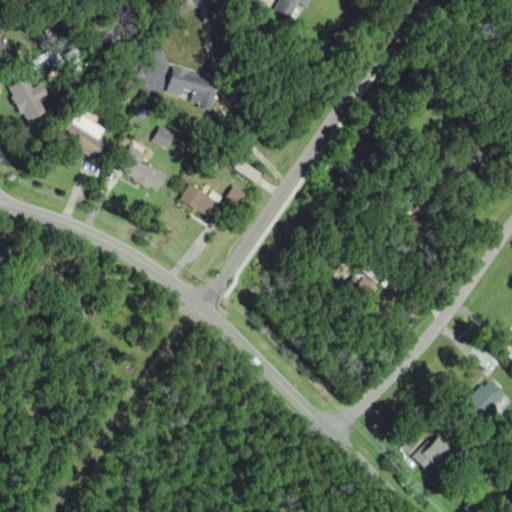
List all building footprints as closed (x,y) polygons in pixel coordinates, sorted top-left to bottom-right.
[(277,0),(273,11),(297,21),(305,0),(277,0)] [(0,65),(10,61),(0,38),(0,65)] [(216,80),(171,68),(164,93),(210,105),(216,80)] [(3,83),(23,124),(41,115),(21,74),(3,83)] [(94,157),(103,142),(96,138),(101,128),(72,112),(58,138),(94,157)] [(170,133),(156,128),(151,141),(165,147),(170,133)] [(436,171),(452,185),(486,148),(470,134),(436,171)] [(155,190),(164,173),(140,162),(144,153),(128,145),(115,171),(155,190)] [(258,174),(237,160),(232,168),(253,182),(258,174)] [(177,199),(211,220),(221,205),(187,184),(177,199)] [(235,205),(243,195),(233,186),(225,196),(235,205)] [(394,231),(411,246),(435,219),(418,204),(394,231)] [(374,282),(384,271),(371,259),(361,270),(374,282)] [(375,288),(361,275),(344,295),(358,308),(375,288)] [(475,422),(501,395),(485,380),(460,407),(475,422)] [(412,456),(426,471),(446,451),(432,437),(412,456)]
